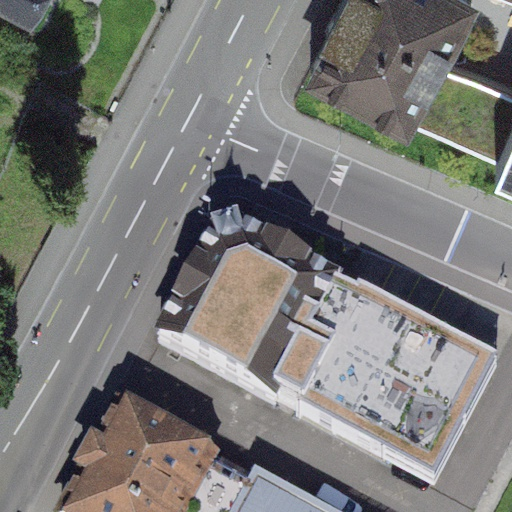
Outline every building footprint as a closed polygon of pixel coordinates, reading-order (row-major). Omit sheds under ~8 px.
[(4,0),(33,14),(39,0),(45,0),(47,1),(46,0),(4,0)] [(340,0),(308,65),(408,116),(414,106),(443,49),(467,0),(340,0)] [(414,106),(511,154),(511,78),(443,49),(414,106)] [(218,221),(147,362),(385,482),(456,341),(218,221)] [(291,511),(247,490),(235,511),(227,511),(216,506),(232,475),(110,413),(59,511),(291,511)]
